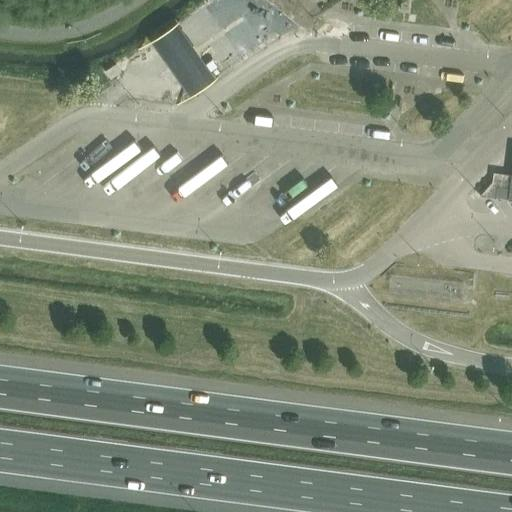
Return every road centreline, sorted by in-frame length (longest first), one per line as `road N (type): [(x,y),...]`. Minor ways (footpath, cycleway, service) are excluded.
road 1 (motorway): [(511,453),(0,386)]
road 2 (motorway): [(0,451),(468,511)]
road 3 (motorway): [(342,280),(0,239)]
